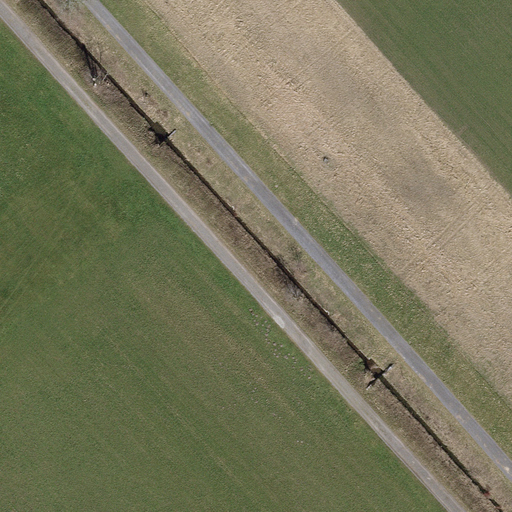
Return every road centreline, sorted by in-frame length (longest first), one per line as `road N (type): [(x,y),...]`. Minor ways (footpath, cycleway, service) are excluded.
road 1 (track): [(463,511),(0,3)]
road 2 (track): [(511,469),(88,0)]
